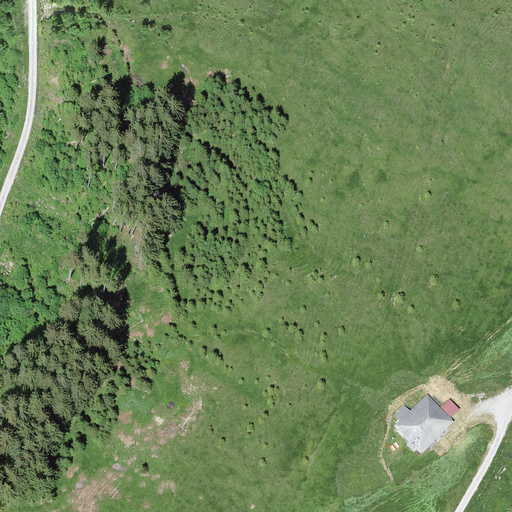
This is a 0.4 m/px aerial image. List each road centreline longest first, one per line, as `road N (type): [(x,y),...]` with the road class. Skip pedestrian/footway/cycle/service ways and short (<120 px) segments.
road 1 (track): [(32,0),(29,121),(0,204)]
road 2 (track): [(457,511),(511,404)]
